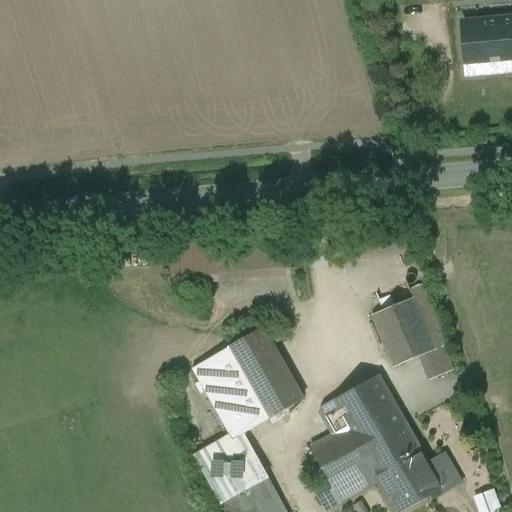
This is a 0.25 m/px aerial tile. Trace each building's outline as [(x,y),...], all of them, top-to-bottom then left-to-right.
[(511,19),(463,24),(468,76),(511,71),(511,19)] [(404,218),(328,230),(332,263),(409,250),(404,218)] [(265,236),(219,240),(223,282),(268,277),(265,236)] [(407,277),(406,279),(407,281),(408,283),(410,284),(412,285),(414,284),(416,283),(417,281),(418,279),(417,277),(416,275),(414,274),(412,274),(410,274),(408,275),(407,277)] [(414,299),(372,316),(394,368),(436,350),(430,335),(441,331),(423,285),(411,290),(414,299)] [(263,329),(193,369),(234,440),(245,434),(269,420),(304,400),(263,329)] [(434,472),(379,377),(379,378),(379,379),(334,402),(335,403),(323,409),(329,420),(340,413),(349,428),(379,482),(396,511),(402,511),(444,489),(434,472)] [(349,428),(311,448),(342,502),(379,482),(349,428)] [(234,440),(198,461),(221,503),(269,477),(245,434),(234,440)] [(461,480),(446,454),(436,460),(435,463),(438,469),(434,472),(444,489),(461,480)] [(288,511),(269,477),(221,503),(225,511),(288,511)]
